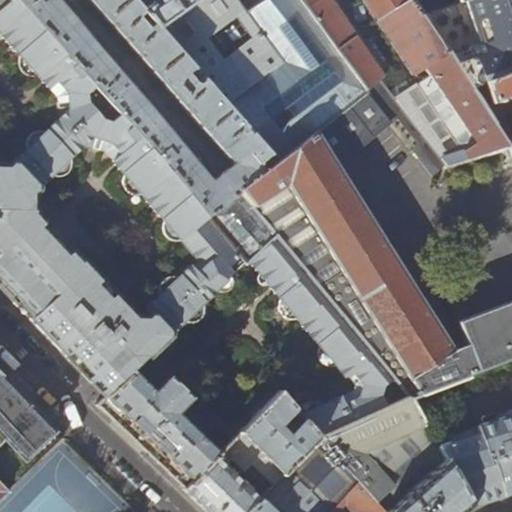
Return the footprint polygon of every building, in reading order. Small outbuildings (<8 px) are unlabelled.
[(0,0),(0,288),(27,318),(72,364),(103,397),(94,405),(96,406),(97,406),(113,422),(140,447),(183,488),(182,489),(206,511),(246,511),(313,442),(317,440),(410,400),(276,237),(246,265),(16,0),(0,0)] [(16,0),(246,265),(276,237),(239,193),(275,165),(223,105),(156,28),(139,9),(132,1),(131,0),(16,0)] [(152,0),(139,9),(156,28),(194,0),(131,0),(132,1),(132,0),(152,0)] [(246,13),(236,0),(194,0),(156,28),(223,105),(282,63),(246,13)] [(264,0),(246,13),(282,63),(223,105),(275,165),(314,134),(367,93),(297,0),(264,0)] [(297,0),(367,93),(370,91),(380,82),(380,81),(383,78),(327,0),(297,0)] [(410,0),(360,0),(410,75),(422,67),(428,76),(411,89),(404,81),(388,92),(444,164),(447,167),(508,146),(501,135),(470,89),(469,87),(468,88),(444,53),(445,52),(421,17),(410,0)] [(484,81),(511,70),(511,0),(474,0),(459,5),(421,17),(445,52),(444,53),(468,88),(469,87),(470,89),(483,82),(484,81)] [(511,70),(484,81),(483,82),(487,94),(483,95),(485,101),(489,99),(490,102),(511,95),(511,97),(511,131),(501,135),(508,146),(511,145),(511,70)] [(388,92),(380,82),(370,91),(434,171),(444,164),(388,92)] [(511,303),(458,325),(465,348),(451,353),(314,134),(275,165),(239,193),(276,237),(410,400),(511,360),(511,303)] [(0,488),(5,493),(61,440),(45,422),(29,405),(14,390),(0,375),(0,488)] [(433,441),(410,400),(317,440),(355,485),(379,511),(460,511),(470,507),(433,441)] [(511,494),(511,415),(433,441),(470,507),(511,494)] [(329,511),(355,485),(317,440),(313,442),(246,511),(329,511)] [(329,511),(379,511),(355,485),(329,511)]
